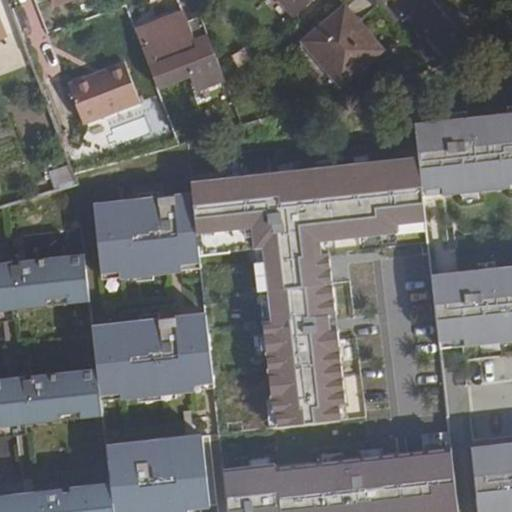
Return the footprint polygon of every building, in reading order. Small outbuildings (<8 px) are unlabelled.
[(312,0),(278,0),(293,16),(312,0)] [(24,5),(12,9),(21,33),(33,28),(24,5)] [(346,7),(303,43),(341,87),(383,51),(346,7)] [(201,16),(187,22),(184,14),(136,33),(157,88),(190,75),(196,89),(224,79),(201,16)] [(33,28),(21,33),(30,57),(42,52),(33,28)] [(125,63),(69,85),(84,125),(140,103),(125,63)] [(511,183),(511,115),(415,127),(423,199),(511,189),(511,183)] [(53,191),(74,185),(68,166),(47,172),(53,191)] [(180,261),(199,259),(192,192),(93,203),(100,270),(118,268),(118,275),(180,268),(180,261)] [(12,264),(0,265),(0,340),(6,340),(2,312),(48,307),(47,300),(67,297),(68,304),(89,302),(84,256),(19,263),(20,266),(13,267),(12,264)] [(439,348),(511,340),(511,266),(432,276),(439,348)] [(97,369),(99,391),(213,379),(204,306),(91,318),(97,369)] [(99,391),(97,369),(33,377),(33,380),(26,380),(26,378),(0,380),(0,438),(17,436),(16,427),(60,422),(59,415),(80,412),(81,419),(102,417),(99,391)] [(110,485),(112,508),(134,505),(134,511),(189,505),(189,499),(215,496),(207,427),(190,429),(188,402),(181,403),(184,429),(104,438),(110,485)] [(480,511),(511,511),(511,443),(473,448),(480,511)] [(222,511),(455,511),(452,454),(219,471),(222,511)] [(112,511),(112,508),(110,485),(71,490),(71,494),(64,494),(64,491),(25,495),(23,482),(0,484),(0,511),(112,511)]
